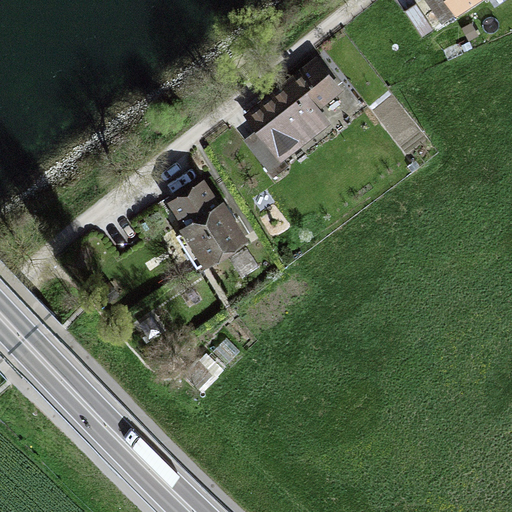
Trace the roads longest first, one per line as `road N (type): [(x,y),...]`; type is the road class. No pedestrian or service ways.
road 1 (residential): [(52,262),(371,0)]
road 2 (trunk): [(192,511),(0,313)]
